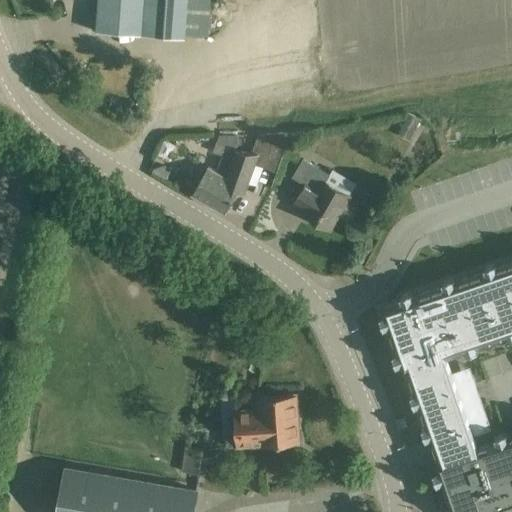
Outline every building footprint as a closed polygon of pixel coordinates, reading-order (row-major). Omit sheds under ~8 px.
[(96,0),(94,31),(183,38),(185,0),(96,0)] [(410,113),(405,121),(417,128),(421,119),(410,113)] [(228,177),(212,205),(226,213),(241,186),(246,189),(255,164),(278,171),(292,133),(259,135),(252,153),(238,151),(228,177)] [(219,135),(217,142),(213,152),(223,156),(218,172),(209,166),(193,194),(212,205),(228,177),(238,151),(238,149),(237,136),(219,135)] [(418,151),(415,157),(424,162),(428,156),(418,151)] [(293,177),(306,185),(295,204),(308,211),(305,215),(330,230),(350,196),(326,182),(330,175),(303,159),(293,177)] [(168,172),(170,169),(163,165),(152,169),(151,171),(167,180),(170,173),(168,172)] [(385,315),(381,317),(384,328),(389,327),(398,353),(393,354),(397,366),(402,364),(404,371),(408,370),(416,393),(411,395),(415,406),(420,405),(427,427),(423,428),(427,439),(431,438),(439,461),(435,463),(439,472),(435,473),(435,472),(434,473),(438,484),(439,484),(439,483),(442,482),(451,507),(447,508),(447,507),(446,508),(447,511),(511,511),(511,436),(508,438),(507,433),(495,437),(497,441),(478,448),(474,436),(465,410),(466,409),(467,409),(468,408),(468,407),(469,406),(469,405),(469,404),(469,403),(468,402),(468,401),(467,400),(467,399),(466,399),(465,399),(464,398),(463,398),(462,398),(461,398),(452,373),(447,357),(466,350),(468,355),(479,351),(478,346),(508,336),(510,340),(511,339),(511,263),(498,268),(496,264),(485,267),(486,272),(456,282),(454,278),(443,282),(444,286),(414,297),(412,292),(401,296),(402,301),(382,308),(385,315)] [(296,400),(296,395),(259,397),(260,411),(236,412),(237,440),(228,441),(228,447),(299,443),(299,438),(300,436),(300,428),(298,426),(297,411),(298,409),(298,401),(296,400)] [(199,474),(203,452),(186,449),(183,471),(199,474)] [(193,511),(197,490),(66,467),(58,511),(193,511)]
